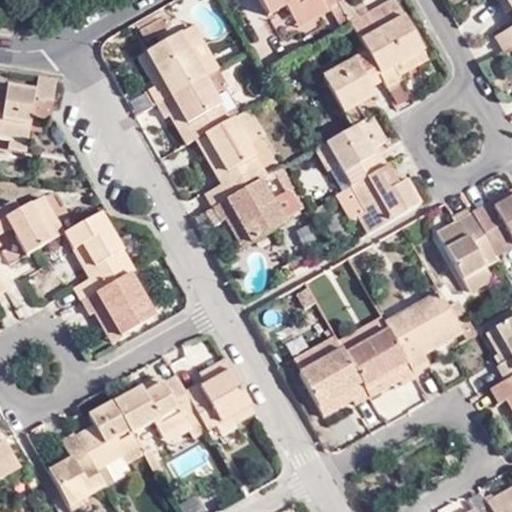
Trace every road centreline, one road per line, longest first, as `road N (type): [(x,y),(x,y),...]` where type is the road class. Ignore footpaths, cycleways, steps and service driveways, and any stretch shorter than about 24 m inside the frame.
road 1 (residential): [(318,477),(454,402),(488,464),(407,511)]
road 2 (residential): [(68,46),(217,306)]
road 3 (residential): [(472,84),(413,121),(446,182),(504,144)]
road 4 (residential): [(217,306),(318,477)]
road 5 (residential): [(217,306),(80,383)]
